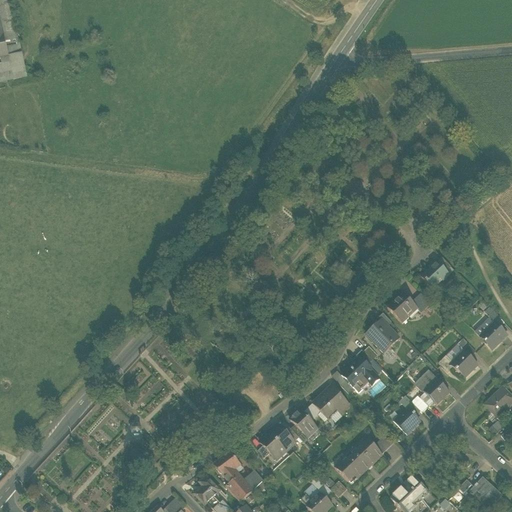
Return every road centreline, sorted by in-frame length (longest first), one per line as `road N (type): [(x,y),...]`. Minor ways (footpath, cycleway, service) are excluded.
road 1 (tertiary): [(0,498),(161,318),(234,222),(338,55)]
road 2 (track): [(326,26),(224,175),(184,178),(0,153)]
road 3 (residential): [(174,488),(323,376),(374,300),(428,250)]
road 4 (unclassified): [(338,55),(362,62),(511,49)]
